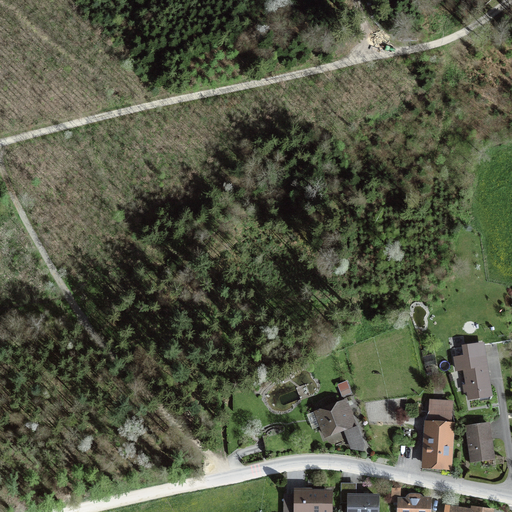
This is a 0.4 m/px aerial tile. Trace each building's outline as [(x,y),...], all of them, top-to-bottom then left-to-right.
[(485,355),(455,360),(458,375),(464,374),(469,402),(492,398),(485,355)] [(347,402),(314,414),(325,442),(347,433),(358,429),(347,402)] [(456,426),(426,424),(423,471),(453,473),(456,426)] [(491,425),(465,429),(471,467),(497,462),(491,425)] [(347,433),(353,450),(364,446),(358,429),(347,433)] [(283,449),(278,433),(263,436),(268,453),(283,449)] [(333,511),(333,495),(294,495),(293,511),(333,511)] [(379,511),(380,498),(348,498),(348,511),(379,511)] [(433,511),(433,500),(398,499),(398,511),(433,511)]
